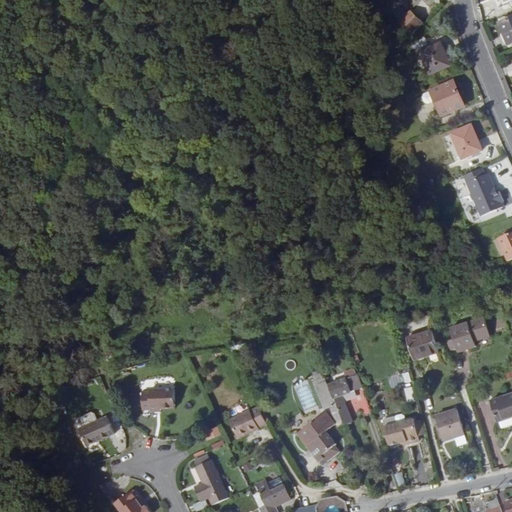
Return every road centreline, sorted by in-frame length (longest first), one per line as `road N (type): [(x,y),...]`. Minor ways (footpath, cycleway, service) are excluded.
road 1 (residential): [(354,511),(511,475)]
road 2 (tertiary): [(458,0),(511,139)]
